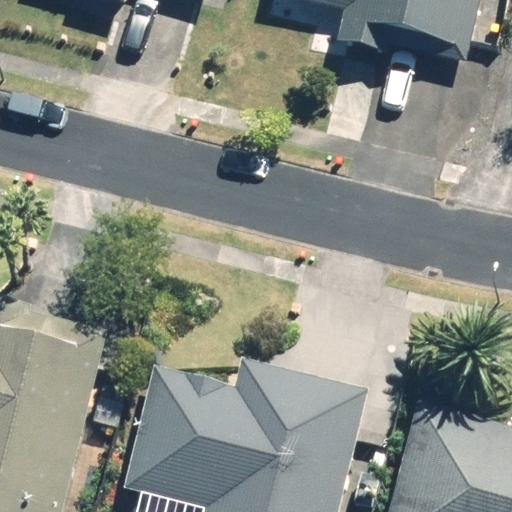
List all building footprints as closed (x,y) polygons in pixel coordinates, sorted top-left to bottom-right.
[(212,0),(217,1),(217,0),(100,0),(133,9),(135,0),(212,0)] [(471,55),(482,0),(358,0),(350,41),(419,56),(422,45),(471,55)] [(0,511),(67,511),(109,347),(3,321),(0,333),(0,511)] [(340,511),(370,397),(248,366),(241,394),(168,375),(138,493),(212,511),(340,511)] [(511,511),(511,430),(423,408),(396,511),(511,511)]
